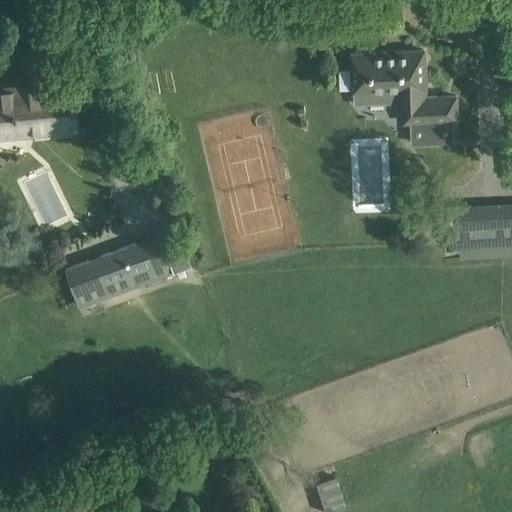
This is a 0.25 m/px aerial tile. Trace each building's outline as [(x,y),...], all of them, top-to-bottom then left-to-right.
[(342,68),(339,73),(339,83),(343,88),(353,88),(353,91),(386,90),(396,97),(404,97),(405,121),(410,121),(411,143),(452,141),(451,120),(457,119),(457,117),(456,96),(424,98),(424,89),(425,88),(424,51),(402,51),(402,55),(388,56),(387,52),(352,54),(353,68),(342,68)] [(40,95),(39,86),(0,89),(0,136),(75,129),(71,92),(40,95)] [(511,202),(447,206),(448,214),(440,214),(440,228),(448,228),(449,248),(459,248),(460,258),(511,255),(511,202)] [(173,272),(159,233),(64,267),(78,307),(173,272)] [(324,509),(345,503),(338,475),(316,481),(324,509)]
